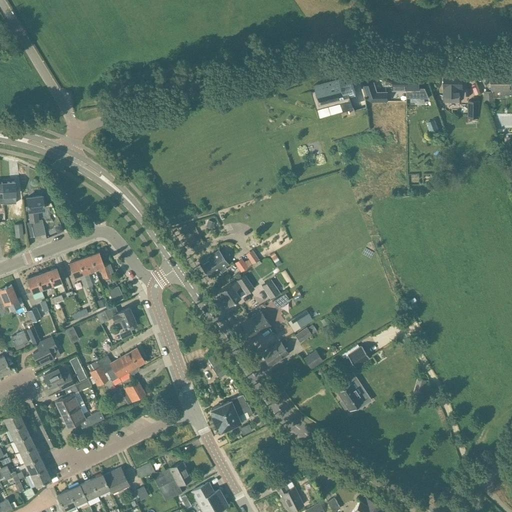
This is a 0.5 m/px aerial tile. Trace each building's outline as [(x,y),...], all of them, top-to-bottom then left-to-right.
[(400,88),(407,88),(406,72),(393,72),(393,88),(394,88),(394,94),(400,94),(400,88)] [(419,72),(406,72),(407,88),(407,98),(429,98),(425,88),(420,88),(419,72)] [(492,72),(492,90),(493,90),(493,92),(495,92),(495,98),(504,98),(505,95),(511,94),(511,89),(511,90),(511,72),(492,72)] [(337,117),(355,111),(350,95),(357,93),(351,74),(314,84),(316,90),(312,91),(314,101),(315,101),(317,108),(333,104),(337,117)] [(444,74),(444,102),(460,102),(460,88),(463,88),(463,74),(444,74)] [(374,87),(371,77),(362,80),(367,97),(385,96),(384,86),(374,87)] [(493,92),(484,92),(484,103),(495,103),(495,98),(495,92),(493,92)] [(469,100),(468,118),(479,118),(479,100),(469,100)] [(425,124),(429,133),(438,130),(435,120),(425,124)] [(14,181),(2,182),(2,195),(10,195),(10,202),(15,202),(15,194),(14,181)] [(28,210),(30,222),(33,236),(45,233),(42,219),(38,220),(37,209),(44,208),(42,195),(27,197),(28,210)] [(208,220),(206,227),(213,229),(215,222),(208,220)] [(16,236),(23,235),(21,223),(14,224),(16,236)] [(249,258),(245,261),(248,266),(259,259),(252,249),(246,253),(249,258)] [(200,263),(204,269),(223,256),(219,250),(200,263)] [(98,251),(89,254),(94,269),(100,267),(104,277),(111,275),(110,272),(113,271),(110,263),(107,264),(106,262),(103,263),(98,251)] [(89,254),(79,258),(84,273),(89,285),(91,291),(92,290),(91,287),(93,286),(92,284),(87,272),(94,269),(89,254)] [(223,256),(204,269),(209,277),(228,264),(223,256)] [(79,258),(68,262),(74,277),(79,275),(84,287),(88,285),(89,285),(84,273),(79,258)] [(234,263),(240,272),(248,266),(245,261),(242,258),(234,263)] [(56,266),(46,270),(51,285),(62,281),(56,266)] [(46,270),(36,274),(41,288),(51,285),(46,270)] [(36,274),(26,277),(31,292),(41,288),(36,274)] [(231,284),(230,283),(219,291),(229,305),(240,297),(235,290),(240,286),(246,294),(254,288),(245,274),(236,280),(237,281),(231,284)] [(279,291),(271,279),(261,285),(270,298),(279,291)] [(0,288),(0,294),(3,304),(8,302),(11,309),(19,306),(16,299),(17,298),(11,284),(0,288)] [(118,285),(108,290),(113,302),(124,297),(118,285)] [(287,292),(274,300),(278,307),(291,299),(287,292)] [(105,298),(97,301),(100,308),(108,304),(105,298)] [(45,300),(40,302),(44,312),(49,310),(45,300)] [(41,318),(36,307),(27,311),(32,322),(41,318)] [(114,321),(119,318),(123,326),(128,324),(130,329),(137,326),(135,321),(134,321),(128,307),(117,312),(117,313),(111,315),(114,321)] [(86,308),(79,311),(81,316),(88,313),(86,308)] [(294,330),(313,318),(306,308),(288,319),(294,330)] [(100,323),(109,319),(105,310),(96,314),(100,323)] [(74,320),(81,316),(79,311),(72,314),(74,320)] [(271,325),(261,311),(242,324),(252,338),(271,325)] [(25,319),(22,325),(27,328),(30,322),(25,319)] [(307,327),(295,334),(300,342),(312,334),(311,333),(316,330),(312,324),(307,327)] [(33,326),(27,329),(33,342),(39,339),(33,326)] [(15,347),(28,341),(23,331),(10,336),(15,347)] [(38,365),(60,355),(51,336),(39,342),(42,348),(32,353),(38,365)] [(289,353),(281,342),(263,355),(270,366),(289,353)] [(362,344),(347,354),(355,366),(370,357),(362,344)] [(107,354),(88,365),(91,371),(89,371),(92,375),(102,369),(104,372),(112,368),(133,356),(138,365),(145,361),(143,359),(145,356),(143,352),(140,352),(137,347),(111,362),(107,354)] [(304,357),(312,369),(324,360),(315,348),(304,357)] [(3,356),(0,357),(0,374),(10,370),(3,356)] [(102,369),(92,375),(98,385),(110,378),(112,380),(118,377),(121,375),(123,379),(140,369),(137,365),(138,365),(133,356),(112,368),(104,372),(102,369)] [(216,358),(210,362),(213,367),(219,362),(216,358)] [(219,378),(227,372),(220,362),(219,362),(213,367),(212,367),(219,378)] [(57,368),(43,375),(49,387),(58,383),(61,389),(74,383),(68,371),(61,374),(57,368)] [(92,376),(88,378),(91,385),(96,383),(92,376)] [(78,390),(79,391),(91,385),(88,378),(75,383),(78,390)] [(137,380),(124,387),(125,390),(132,401),(145,393),(137,380)] [(352,381),(337,391),(342,399),(340,400),(345,409),(348,407),(348,408),(356,403),(358,406),(367,400),(361,392),(359,393),(352,381)] [(78,406),(72,393),(56,401),(62,413),(78,406)] [(243,394),(210,407),(213,414),(211,414),(211,415),(214,421),(242,409),(248,406),(245,397),(244,397),(243,394)] [(78,406),(62,413),(68,426),(79,420),(84,418),(83,417),(81,413),(88,410),(84,403),(78,406)] [(242,409),(214,421),(216,425),(218,425),(220,430),(240,422),(237,416),(244,413),(247,411),(249,415),(252,413),(249,405),(248,406),(242,409)] [(104,417),(100,410),(87,416),(90,423),(104,417)] [(17,411),(3,418),(8,429),(23,422),(17,411)] [(23,422),(8,429),(14,440),(28,433),(23,422)] [(240,427),(243,434),(252,429),(249,423),(240,427)] [(28,433),(14,440),(19,451),(34,445),(28,433)] [(34,445),(19,451),(25,463),(39,456),(34,445)] [(11,460),(9,456),(0,460),(2,464),(11,460)] [(39,456),(25,463),(30,474),(45,467),(39,456)] [(166,500),(182,492),(178,485),(191,478),(188,473),(182,461),(161,471),(154,471),(151,472),(166,500)] [(154,471),(150,462),(139,468),(143,476),(151,472),(154,471)] [(45,467),(30,474),(36,485),(50,479),(45,467)] [(103,475),(109,488),(108,488),(111,493),(129,485),(121,467),(103,475)] [(103,475),(102,474),(91,479),(97,493),(108,488),(109,488),(103,475)] [(13,479),(20,493),(24,490),(18,477),(13,479)] [(91,479),(79,484),(86,499),(97,493),(91,479)] [(208,482),(192,490),(203,511),(216,511),(227,505),(218,489),(213,492),(208,482)] [(79,484),(68,490),(75,504),(86,499),(79,484)] [(148,495),(143,485),(135,489),(140,499),(148,495)] [(286,491),(283,485),(278,488),(281,494),(290,511),(303,504),(294,487),(286,491)] [(35,494),(32,487),(24,490),(20,493),(24,502),(35,494)] [(68,490),(57,495),(63,509),(75,504),(68,490)] [(188,496),(179,501),(182,506),(192,502),(188,496)] [(334,496),(327,500),(333,511),(340,507),(334,496)] [(0,511),(4,511),(12,508),(7,498),(0,501),(0,511)] [(352,511),(368,511),(371,507),(374,503),(367,499),(365,498),(362,503),(359,501),(356,505),(352,511)] [(380,511),(383,508),(381,507),(374,503),(371,507),(368,511),(380,511)]
